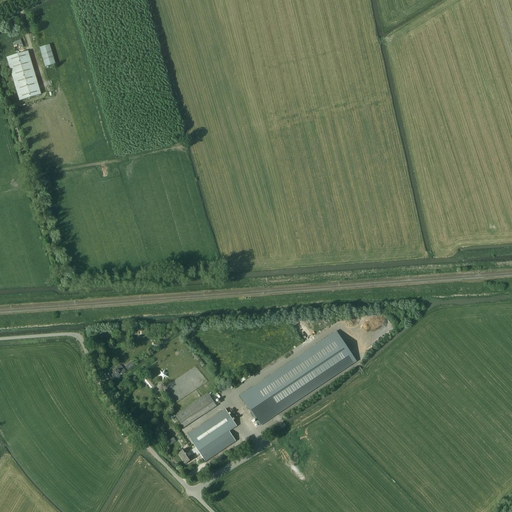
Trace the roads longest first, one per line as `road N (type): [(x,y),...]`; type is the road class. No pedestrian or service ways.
road 1 (unclassified): [(211,511),(111,410),(77,332)]
road 2 (unknown): [(191,492),(255,447),(228,401),(185,429)]
road 3 (unknown): [(226,401),(333,330),(350,333)]
